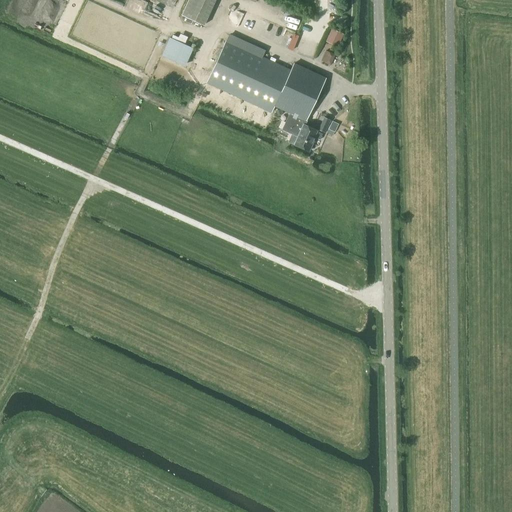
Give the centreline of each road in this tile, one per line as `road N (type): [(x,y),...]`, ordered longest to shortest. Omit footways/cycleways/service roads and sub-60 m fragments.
road 1 (tertiary): [(392,511),(377,0)]
road 2 (track): [(0,392),(90,184)]
road 3 (track): [(148,71),(90,184)]
